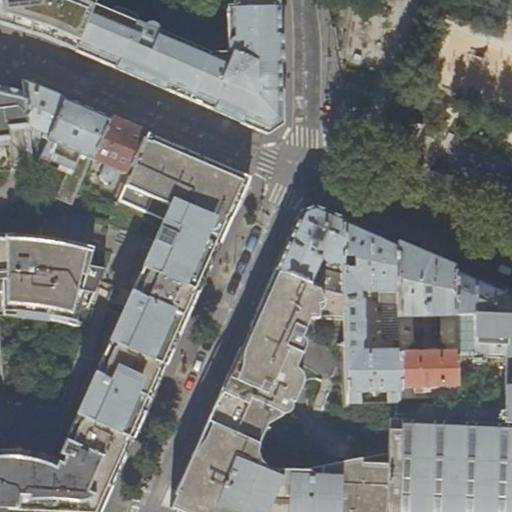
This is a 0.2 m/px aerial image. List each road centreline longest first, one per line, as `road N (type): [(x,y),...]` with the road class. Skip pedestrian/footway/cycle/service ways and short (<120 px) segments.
road 1 (residential): [(297,173),(143,511)]
road 2 (residential): [(0,53),(297,173)]
road 3 (residential): [(297,173),(340,183),(511,263)]
road 4 (residential): [(297,173),(309,138),(305,0)]
